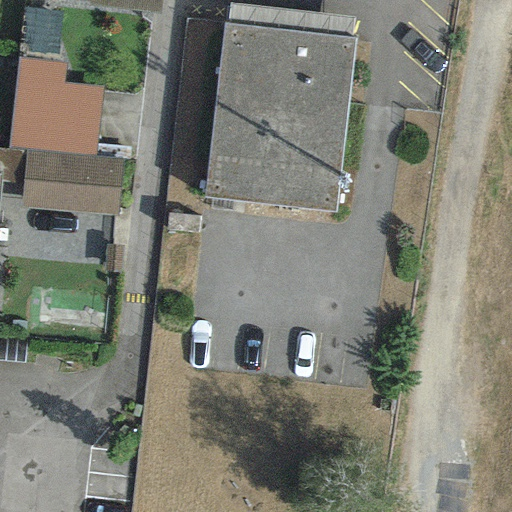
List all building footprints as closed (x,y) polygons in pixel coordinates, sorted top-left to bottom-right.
[(159,0),(87,0),(87,3),(158,12),(159,0)] [(228,4),(226,24),(349,38),(351,18),(228,4)] [(22,7),(18,52),(47,54),(51,10),(22,7)] [(226,24),(221,24),(202,197),(335,211),(353,38),(349,38),(226,24)] [(7,141),(6,147),(26,148),(94,155),(101,85),(62,81),(64,62),(15,57),(7,141)] [(94,155),(26,148),(20,206),(114,215),(120,157),(94,155)]
